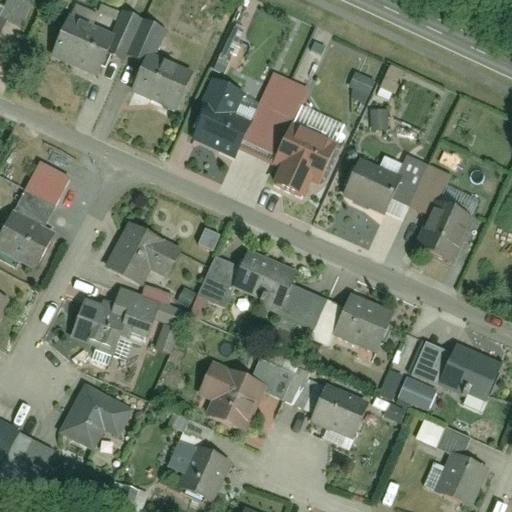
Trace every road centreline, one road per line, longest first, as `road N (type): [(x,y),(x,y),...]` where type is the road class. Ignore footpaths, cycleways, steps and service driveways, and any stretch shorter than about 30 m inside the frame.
road 1 (residential): [(511,333),(124,166)]
road 2 (residential): [(124,166),(15,378)]
road 3 (secondary): [(511,65),(369,0)]
road 4 (residential): [(124,166),(0,112)]
